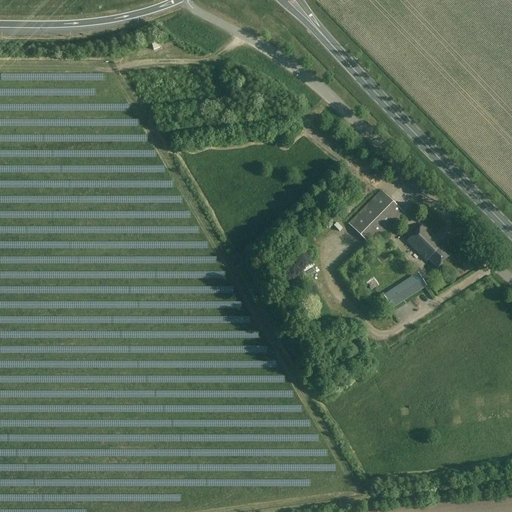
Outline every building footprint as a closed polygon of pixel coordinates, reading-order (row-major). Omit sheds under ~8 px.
[(158,42),(151,44),(153,51),(160,49),(158,42)] [(404,214),(382,192),(349,225),(371,247),(404,214)] [(438,241),(423,227),(407,243),(427,262),(429,260),(437,268),(449,256),(436,243),(438,241)] [(402,247),(408,241),(404,236),(397,241),(402,247)] [(359,245),(354,248),(354,249),(345,256),(348,260),(362,249),(359,245)] [(427,287),(418,273),(384,296),(393,310),(427,287)] [(360,382),(363,375),(357,372),(354,378),(360,382)]
